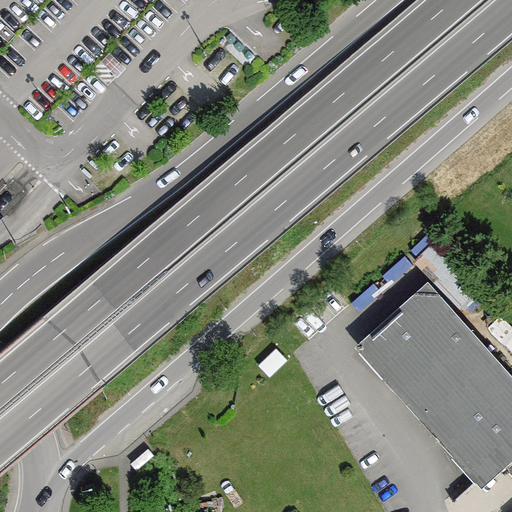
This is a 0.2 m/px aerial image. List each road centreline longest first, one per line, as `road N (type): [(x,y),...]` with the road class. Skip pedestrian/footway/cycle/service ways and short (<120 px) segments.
road 1 (trunk): [(0,441),(511,10)]
road 2 (trunk): [(45,488),(511,77)]
road 3 (trunk): [(453,0),(0,380)]
road 4 (trunk): [(394,0),(169,188),(44,267),(0,308)]
